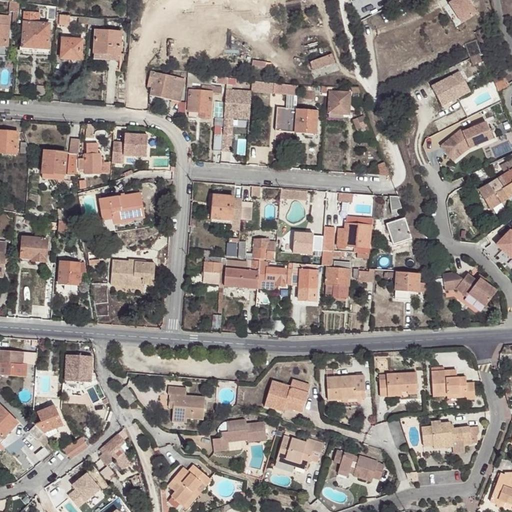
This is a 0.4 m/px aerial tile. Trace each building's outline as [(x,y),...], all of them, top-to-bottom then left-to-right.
[(21,2),(19,0),(12,0),(11,12),(20,12),(21,2)] [(465,0),(450,0),(452,3),(447,6),(460,24),(475,13),(465,0)] [(11,17),(0,15),(0,55),(7,57),(11,17)] [(64,15),(61,15),(61,24),(71,24),(71,16),(64,15)] [(26,22),(23,47),(49,50),(50,42),(51,25),(35,23),(26,22)] [(96,30),(95,54),(120,55),(121,44),(122,32),(96,30)] [(62,59),(70,60),(82,61),(83,41),(64,39),(62,59)] [(49,50),(23,47),(22,53),(49,56),(49,50)] [(325,56),(328,65),(336,62),(332,53),(325,56)] [(479,55),(470,59),(473,66),(482,62),(479,55)] [(313,71),(328,65),(325,56),(310,62),(313,71)] [(460,72),(432,87),(442,106),(458,98),(455,93),(467,86),(460,72)] [(492,77),(498,91),(509,85),(501,72),(492,77)] [(186,80),(151,73),(148,86),(152,87),(151,95),(180,102),(186,80)] [(298,85),(274,83),(273,93),(294,96),(297,96),(298,85)] [(191,92),(188,92),(187,104),(186,109),(190,109),(189,110),(190,110),(201,111),(201,115),(201,117),(210,117),(212,93),(222,93),(223,88),(203,86),(202,92),(191,91),(191,92)] [(467,86),(455,93),(458,98),(470,92),(467,86)] [(250,119),(252,91),(227,89),(223,136),(222,151),(231,151),(233,118),(250,119)] [(330,114),(350,115),(351,94),(331,93),(329,114),(330,114)] [(187,104),(180,102),(178,112),(186,114),(186,109),(187,104)] [(295,133),(296,110),(293,110),(277,108),(275,132),(295,133)] [(305,110),(296,110),(295,133),(305,134),(317,134),(318,111),(312,110),(305,110)] [(370,124),(368,117),(361,119),(363,127),(370,124)] [(460,131),(441,147),(447,154),(458,145),(464,152),(469,147),(493,138),(486,122),(463,131),(460,131)] [(375,136),(370,124),(363,127),(358,128),(359,133),(369,132),(371,137),(375,136)] [(0,131),(0,152),(18,154),(20,133),(0,131)] [(222,151),(223,136),(221,136),(215,135),(214,151),(222,152),(222,151)] [(125,145),(114,144),(112,165),(124,165),(124,157),(147,159),(148,138),(126,136),(125,145)] [(79,154),(81,139),(73,138),(71,153),(79,154)] [(22,153),(31,154),(32,152),(27,142),(23,141),(22,153)] [(87,154),(85,154),(85,159),(80,160),(80,171),(86,171),(86,175),(101,175),(101,173),(110,173),(110,162),(104,162),(104,157),(101,157),(101,153),(98,153),(98,143),(87,144),(87,154)] [(458,145),(447,154),(453,161),(464,152),(458,145)] [(50,174),(57,175),(66,175),(68,153),(45,151),(44,173),(50,174)] [(69,175),(78,176),(77,160),(79,158),(79,154),(71,153),(69,175)] [(497,179),(509,198),(511,195),(511,169),(510,170),(506,162),(500,166),(505,175),(497,179)] [(391,177),(386,165),(379,165),(382,176),(391,177)] [(491,209),(509,198),(497,179),(481,188),(480,186),(477,188),(485,201),(480,205),(484,211),(489,208),(490,209),(491,209)] [(282,188),(281,198),(290,199),(291,189),(282,188)] [(308,200),(309,191),(291,189),(290,199),(308,200)] [(354,194),(340,193),(340,202),(354,203),(354,194)] [(141,194),(99,201),(102,222),(113,220),(113,223),(145,218),(141,194)] [(232,220),(242,221),(243,200),(234,200),(234,198),(215,196),(213,218),(232,220)] [(402,209),(398,197),(390,197),(392,211),(396,210),(402,209)] [(71,222),(66,208),(63,209),(63,221),(66,222),(71,222)] [(412,240),(405,219),(387,225),(393,246),(412,240)] [(231,230),(241,230),(242,221),(232,220),(231,230)] [(511,220),(492,244),(508,257),(511,251),(511,220)] [(66,222),(63,221),(61,221),(60,227),(61,228),(73,230),(74,223),(71,222),(66,222)] [(371,226),(348,224),(347,229),(339,229),(338,246),(369,248),(371,226)] [(324,250),(333,251),(335,229),(325,228),(324,250)] [(25,238),(23,257),(34,258),(34,261),(48,262),(50,240),(25,238)] [(269,249),(269,242),(270,240),(255,239),(254,249),(269,249)] [(240,242),(238,259),(245,260),(247,243),(240,242)] [(272,262),(276,263),(276,253),(278,253),(278,243),(269,242),(269,249),(254,249),(254,257),(265,259),(267,259),(267,260),(272,260),(272,262)] [(288,261),(290,243),(281,243),(280,253),(281,253),(280,261),(288,261)] [(218,263),(218,258),(207,257),(206,272),(221,273),(222,273),(223,264),(218,263)] [(221,283),(226,283),(227,269),(228,259),(218,258),(218,263),(223,264),(222,273),(221,273),(221,283)] [(227,269),(252,272),(252,264),(247,264),(247,261),(238,261),(238,259),(228,259),(227,269)] [(78,285),(79,274),(80,264),(62,262),(60,283),(64,283),(78,285)] [(146,266),(112,262),(110,286),(115,287),(143,289),(143,286),(153,287),(155,267),(146,266)] [(259,262),(258,279),(260,279),(278,281),(278,286),(286,287),(287,271),(284,270),(283,270),(277,270),(267,269),(267,270),(265,270),(266,264),(266,262),(264,262),(259,262)] [(87,263),(83,263),(80,264),(79,274),(89,273),(87,263)] [(225,285),(258,289),(258,279),(252,279),(252,272),(227,269),(226,283),(225,285)] [(335,285),(349,287),(351,271),(335,270),(328,269),(327,285),(335,285)] [(302,270),(301,288),(317,290),(319,272),(302,270)] [(374,283),(375,270),(370,270),(370,273),(361,272),(360,280),(360,282),(374,283)] [(220,286),(221,283),(221,273),(206,272),(205,285),(220,286)] [(455,273),(443,275),(445,292),(457,290),(468,297),(470,294),(486,306),(497,291),(484,281),(478,277),(476,280),(468,274),(464,280),(455,273)] [(42,275),(33,274),(33,289),(40,289),(42,275)] [(419,293),(419,284),(420,276),(398,274),(395,300),(410,301),(411,292),(419,293)] [(278,281),(260,279),(260,287),(278,288),(278,286),(278,281)] [(428,293),(425,285),(419,284),(419,293),(428,293)] [(326,296),(334,296),(335,285),(327,285),(326,296)] [(348,298),(349,287),(335,285),(334,296),(334,298),(348,298)] [(143,289),(115,287),(114,292),(142,295),(143,289)] [(317,290),(301,288),(300,300),(317,301),(317,290)] [(0,351),(0,364),(0,370),(0,371),(0,376),(26,378),(26,366),(23,366),(24,353),(0,351)] [(67,356),(66,369),(74,370),(74,377),(84,377),(84,371),(92,371),(92,358),(67,356)] [(27,364),(27,375),(35,375),(35,364),(27,364)] [(463,386),(463,379),(456,380),(455,373),(442,374),(430,374),(432,396),(438,396),(438,399),(447,399),(447,396),(458,395),(459,397),(466,397),(466,399),(466,402),(474,401),(473,385),(466,386),(463,386)] [(417,375),(386,377),(386,382),(379,383),(380,400),(389,399),(389,395),(407,394),(408,396),(409,396),(418,396),(417,375)] [(349,402),(357,401),(363,401),(366,401),(364,379),(326,380),(328,403),(336,402),(344,402),(349,402)] [(103,391),(100,382),(85,387),(89,399),(104,393),(103,391)] [(288,403),(305,407),(311,388),(292,382),(290,389),(272,384),(265,409),(284,414),(286,409),(288,403)] [(130,404),(135,401),(136,399),(126,387),(120,393),(130,404)] [(175,396),(174,410),(173,418),(187,419),(205,420),(206,397),(187,396),(188,388),(170,387),(169,396),(171,396),(175,396)] [(303,414),(305,407),(288,403),(286,409),(303,414)] [(0,437),(3,441),(20,424),(0,405),(0,437)] [(44,433),(56,429),(63,426),(56,406),(38,412),(42,423),(36,425),(37,426),(44,433)] [(227,425),(228,432),(228,434),(221,435),(221,440),(213,441),(215,453),(230,451),(229,444),(240,442),(240,438),(248,437),(248,441),(249,443),(267,440),(264,423),(247,426),(247,422),(227,424),(227,425)] [(446,428),(445,426),(441,426),(440,424),(431,425),(431,429),(427,429),(427,425),(421,426),(423,449),(433,448),(434,451),(445,450),(445,446),(452,445),(452,444),(463,443),(463,448),(471,447),(470,430),(454,432),(453,427),(451,428),(446,428)] [(39,440),(46,434),(44,433),(37,426),(31,432),(39,440)] [(478,429),(470,430),(471,447),(477,446),(477,440),(479,440),(478,429)] [(122,432),(100,450),(104,453),(100,457),(107,466),(108,466),(116,459),(124,468),(131,462),(124,453),(120,448),(125,443),(124,441),(127,439),(122,432)] [(52,453),(59,447),(49,437),(46,434),(39,440),(47,447),(52,453)] [(94,443),(87,436),(76,444),(74,442),(70,444),(63,451),(72,459),(94,443)] [(212,451),(211,436),(200,437),(201,452),(212,451)] [(300,465),(308,468),(310,461),(318,464),(323,446),(306,440),(305,445),(283,438),(277,460),(285,462),(284,465),(296,468),(298,463),(300,463),(300,465)] [(129,448),(125,443),(120,448),(124,453),(129,448)] [(433,448),(423,449),(424,458),(445,455),(445,457),(464,455),(463,448),(463,443),(452,444),(452,445),(453,449),(445,450),(434,451),(433,448)] [(43,460),(52,453),(47,447),(38,454),(43,460)] [(355,471),(353,476),(352,478),(371,484),(372,480),(380,482),(384,467),(377,465),(378,463),(359,457),(358,460),(357,465),(352,463),(354,459),(354,458),(336,453),(332,465),(340,467),(338,472),(348,475),(350,470),(355,471)] [(43,462),(43,460),(38,454),(16,474),(21,479),(43,462)] [(306,474),(307,472),(296,468),(284,465),(276,462),(276,465),(306,474)] [(307,472),(308,468),(300,465),(300,463),(298,463),(296,468),(307,472)] [(113,473),(108,466),(107,466),(98,474),(104,481),(113,473)] [(185,468),(169,487),(177,493),(170,502),(178,509),(181,505),(185,507),(196,493),(194,492),(201,482),(206,486),(212,479),(194,466),(189,472),(185,468)] [(418,483),(417,474),(406,475),(407,480),(411,480),(412,483),(418,483)] [(504,508),(511,511),(511,508),(511,479),(504,479),(504,481),(500,479),(496,490),(499,491),(498,494),(495,492),(489,507),(496,510),(498,506),(504,508)] [(201,482),(194,492),(196,493),(185,507),(188,510),(206,486),(201,482)] [(55,483),(36,497),(44,508),(48,505),(49,507),(64,496),(55,483)]
